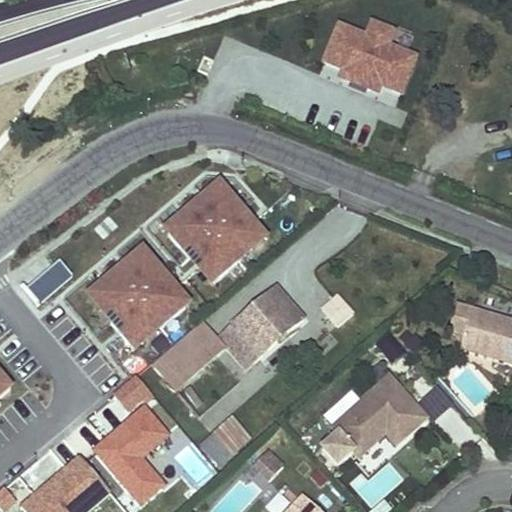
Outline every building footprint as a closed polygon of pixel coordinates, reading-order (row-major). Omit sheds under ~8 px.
[(339,28),(325,64),(352,74),(349,83),(371,91),(374,85),(401,95),(415,59),(388,49),(394,33),(372,25),(367,39),(339,28)] [(264,237),(215,188),(169,236),(215,286),(264,237)] [(145,256),(91,296),(131,350),(186,309),(145,256)] [(76,276),(64,261),(28,290),(41,305),(76,276)] [(217,342),(203,326),(154,369),(176,393),(227,349),(246,370),(302,321),(276,291),(217,342)] [(337,328),(353,315),(338,298),(322,312),(337,328)] [(457,306),(449,335),(463,339),(471,311),(457,306)] [(511,322),(471,311),(463,339),(459,352),(485,360),(486,354),(494,357),(492,362),(511,367),(511,322)] [(380,342),(397,361),(405,354),(388,335),(380,342)] [(377,346),(393,365),(397,361),(380,342),(377,346)] [(0,401),(13,390),(0,376),(0,401)] [(426,421),(390,379),(361,404),(333,429),(332,430),(338,437),(322,451),(338,468),(353,454),(359,460),(383,439),(378,433),(381,430),(386,436),(397,448),(426,421)] [(431,419),(452,406),(440,386),(419,399),(431,419)] [(333,429),(361,404),(352,394),(324,418),(333,429)] [(171,433),(147,406),(93,453),(141,507),(167,485),(143,458),(171,433)] [(232,458),(251,441),(232,420),(213,437),(232,458)] [(386,436),(381,430),(378,433),(383,439),(386,436)] [(220,467),(232,458),(213,437),(202,446),(220,467)] [(283,469),(267,453),(263,458),(279,472),(283,469)] [(279,472),(263,458),(254,468),(269,483),(279,472)] [(80,462),(22,511),(92,511),(110,497),(80,462)] [(317,511),(303,499),(290,511),(317,511)] [(392,511),(394,511),(386,501),(373,511),(392,511)]
